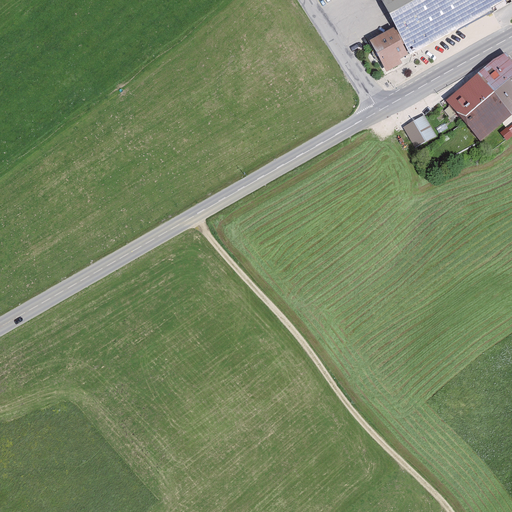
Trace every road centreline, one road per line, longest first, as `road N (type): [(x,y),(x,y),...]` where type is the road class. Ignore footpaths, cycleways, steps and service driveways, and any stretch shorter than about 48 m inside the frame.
road 1 (secondary): [(0,327),(382,110)]
road 2 (track): [(190,218),(303,342),(364,425),(450,511)]
road 3 (secondary): [(382,110),(511,38)]
road 4 (unclassified): [(382,110),(306,0)]
